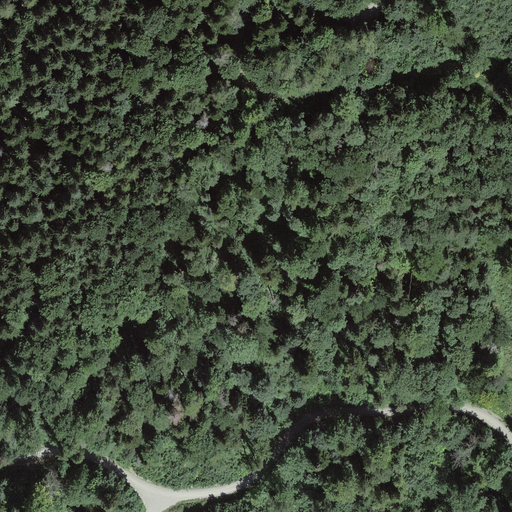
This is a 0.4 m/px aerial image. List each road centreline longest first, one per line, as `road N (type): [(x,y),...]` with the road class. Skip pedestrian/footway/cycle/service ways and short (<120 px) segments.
road 1 (track): [(0,458),(85,451),(135,482),(180,494),(239,488),(311,417),(460,409),(491,418),(511,436)]
road 2 (track): [(255,0),(240,48),(249,86),(280,99),(511,54)]
road 3 (track): [(0,335),(33,280),(15,0)]
